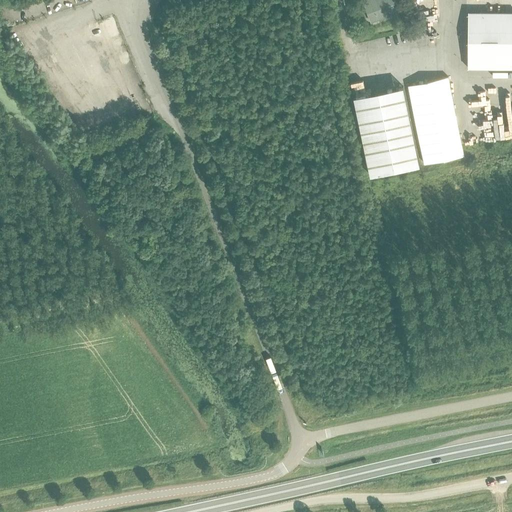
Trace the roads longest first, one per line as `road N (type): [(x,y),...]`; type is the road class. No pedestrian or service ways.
road 1 (unclassified): [(299,440),(174,115)]
road 2 (trunk): [(193,511),(511,443)]
road 3 (unclassified): [(61,511),(272,471),(294,457),(299,440)]
road 4 (unclassified): [(265,511),(511,478)]
road 5 (unclassified): [(299,440),(511,396)]
